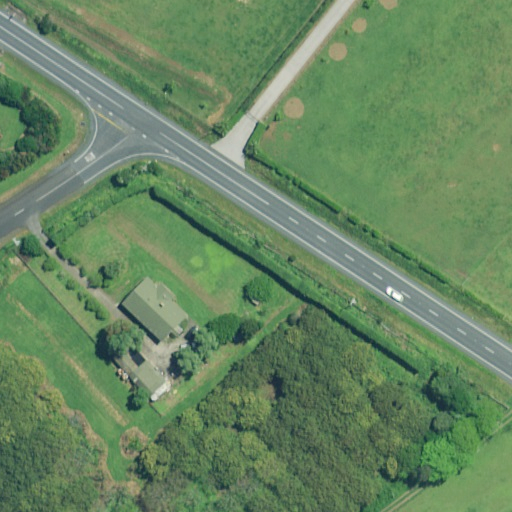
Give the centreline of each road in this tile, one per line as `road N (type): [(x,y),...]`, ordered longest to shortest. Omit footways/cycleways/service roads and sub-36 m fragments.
road 1 (tertiary): [(147,126),(511,365)]
road 2 (tertiary): [(0,28),(147,126)]
road 3 (unclassified): [(0,224),(147,126)]
